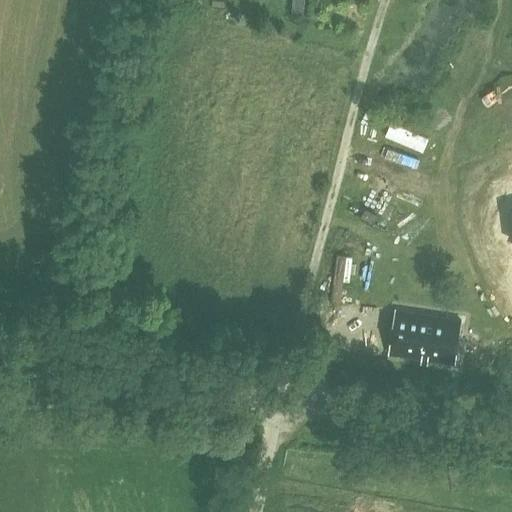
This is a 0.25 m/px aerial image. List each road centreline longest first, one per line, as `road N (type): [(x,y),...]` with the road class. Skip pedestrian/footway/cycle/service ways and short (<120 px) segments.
road 1 (tertiary): [(511,437),(115,385),(0,389)]
road 2 (track): [(276,403),(384,0)]
